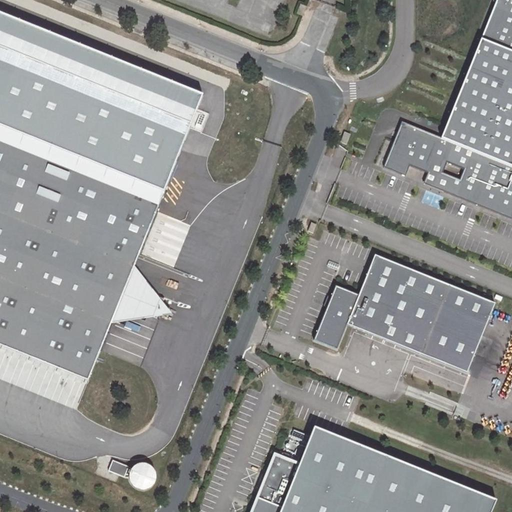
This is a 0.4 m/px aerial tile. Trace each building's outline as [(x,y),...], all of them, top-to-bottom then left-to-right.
[(511,0),(497,0),(442,137),(402,121),(384,165),(404,173),(408,164),(429,172),(425,182),(511,217),(511,0)] [(0,123),(168,190),(205,96),(0,14),(0,123)] [(0,341),(93,378),(116,321),(139,263),(168,190),(0,123),(0,341)] [(171,212),(175,202),(168,199),(165,209),(171,212)] [(337,349),(347,325),(468,373),(496,303),(375,255),(359,295),(336,286),(315,340),(337,349)] [(116,321),(177,312),(139,263),(116,321)] [(275,453),(251,511),(494,511),(499,501),(315,428),(301,463),(275,453)] [(130,478),(130,479),(131,481),(134,485),(138,487),(142,488),(146,487),(148,486),(151,484),(153,482),(155,479),(156,475),(155,473),(154,469),(152,465),(148,463),(144,462),(140,462),(136,463),(134,464),(131,467),(130,471),(129,475),(125,474),(128,468),(112,462),(108,471),(124,478),(130,478)]
